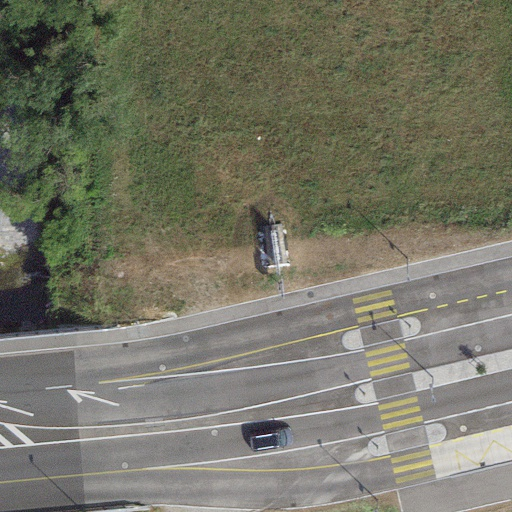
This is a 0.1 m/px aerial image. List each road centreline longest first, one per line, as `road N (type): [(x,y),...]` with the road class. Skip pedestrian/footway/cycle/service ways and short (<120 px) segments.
road 1 (tertiary): [(511,304),(210,367),(0,392)]
road 2 (tertiary): [(0,477),(311,455),(511,414)]
